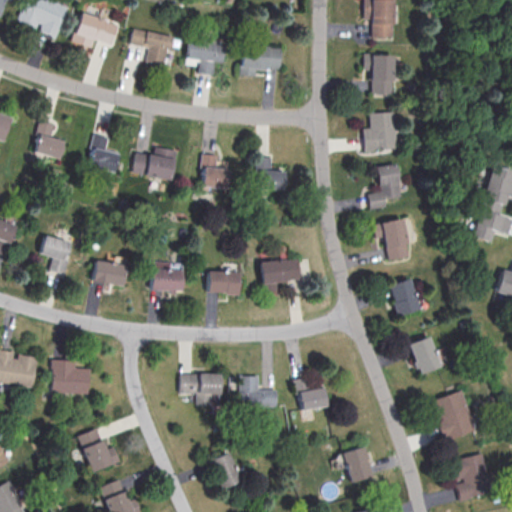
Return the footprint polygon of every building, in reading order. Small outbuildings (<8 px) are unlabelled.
[(26,0),(46,0),(63,7),(55,27),(56,28),(52,37),(31,28),(34,22),(20,16),(26,0)] [(391,0),(361,0),(361,18),(370,18),(370,36),(390,37),(391,0)] [(114,25),(78,12),(72,31),(71,31),(67,41),(88,48),(91,41),(96,42),(96,41),(108,45),(114,25)] [(130,28),(170,37),(167,50),(164,49),(160,66),(142,62),(145,49),(126,44),(130,28)] [(196,72),(211,73),(213,60),(222,61),(224,42),(186,38),(184,57),(197,59),(196,72)] [(278,68),(279,47),(240,46),(239,74),(254,74),(254,68),(278,68)] [(369,92),(391,92),(392,53),(361,53),(361,69),(369,69),(369,92)] [(361,127),(362,149),(395,148),(393,110),(367,111),(368,126),(361,127)] [(0,138),(3,139),(10,115),(0,112),(0,138)] [(32,152),(58,156),(61,138),(49,136),(52,122),(37,119),(32,152)] [(170,178),(173,149),(157,147),(156,153),(134,150),(131,173),(170,178)] [(215,159),(215,153),(202,152),(199,184),(225,187),(228,160),(215,159)] [(283,188),(283,170),(269,170),(269,157),(255,156),(254,188),(283,188)] [(368,208),(384,206),(383,198),(399,195),(394,162),(375,165),(378,191),(366,192),(368,208)] [(470,236),(489,240),(491,230),(505,233),(510,217),(492,213),(495,202),(502,204),(504,195),(511,196),(511,180),(509,180),(511,169),(488,163),(470,236)] [(406,256),(402,218),(371,221),(373,237),(383,236),(385,258),(406,256)] [(0,220),(13,225),(7,242),(10,243),(5,257),(0,255),(0,220)] [(41,235),(66,242),(61,258),(64,259),(60,273),(45,269),(48,258),(36,255),(41,235)] [(256,262),(294,257),(297,279),(273,282),(274,290),(260,292),(256,262)] [(124,263),(93,259),(90,281),(121,284),(124,263)] [(499,268),(493,291),(511,295),(511,260),(510,270),(499,268)] [(149,261),(148,290),(178,292),(179,270),(167,269),(167,262),(149,261)] [(205,270),(236,272),(235,296),(222,295),(222,293),(204,293),(205,270)] [(386,283),(395,315),(416,308),(407,277),(386,283)] [(437,366),(429,335),(407,341),(415,372),(437,366)] [(35,356),(14,352),(14,350),(0,348),(0,381),(31,386),(35,356)] [(73,367),(73,359),(50,358),(49,391),(87,392),(87,367),(73,367)] [(175,373),(217,374),(217,395),(208,394),(207,405),(192,405),(193,393),(175,393),(175,373)] [(322,386),(307,387),(306,375),(293,377),(296,408),(324,405),(322,386)] [(427,399),(442,440),(473,429),(459,389),(427,399)] [(73,437),(88,472),(116,461),(110,446),(102,449),(93,429),(73,437)] [(369,475),(362,445),(340,450),(347,481),(369,475)] [(236,481),(227,452),(207,458),(216,487),(236,481)] [(453,458),(455,467),(452,467),(455,481),(452,481),(457,499),(488,492),(480,452),(453,458)] [(106,511),(129,511),(118,478),(97,484),(106,511)] [(22,511),(8,479),(0,483),(0,511),(22,511)]
